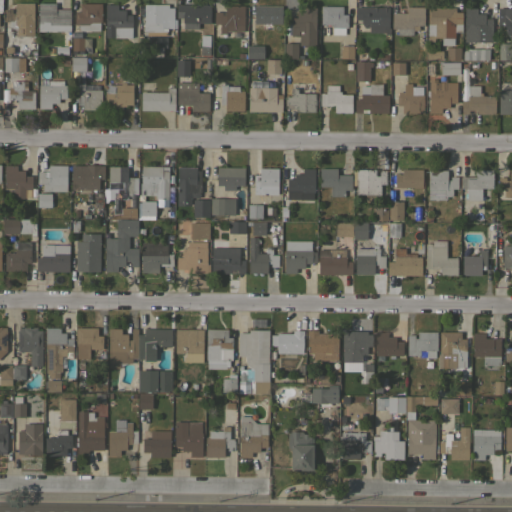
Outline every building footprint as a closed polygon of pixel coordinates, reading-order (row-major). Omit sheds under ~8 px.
[(33,2),(33,35),(9,35),(9,21),(4,21),(4,9),(11,9),(11,13),(14,13),(15,2),(33,2)] [(55,3),(55,9),(69,9),(69,24),(45,24),(45,21),(38,21),(38,3),(55,3)] [(101,3),(101,21),(99,21),(99,30),(78,30),(78,24),(74,24),(74,11),(79,11),(79,3),(101,3)] [(117,4),(117,10),(125,10),(125,14),(131,14),(131,28),(127,28),(127,37),(112,37),(112,28),(104,28),(105,4),(117,4)] [(167,4),(167,7),(173,7),(173,19),(176,19),(176,28),(167,28),(167,30),(166,30),(166,35),(146,35),(146,30),(143,30),(143,4),(167,4)] [(209,4),(209,23),(198,23),(197,28),(182,28),(182,17),(176,17),(176,4),(209,4)] [(243,31),(226,31),(225,33),(219,33),(219,24),(214,23),(214,11),(221,12),(221,15),(225,15),(225,5),(244,5),(243,31)] [(281,6),(281,23),(253,23),(253,18),(248,18),(248,5),(255,5),(255,9),(264,9),(264,6),(281,6)] [(342,6),(342,14),(347,14),(347,27),(344,27),(344,34),(331,33),(332,24),(320,24),(320,5),(342,6)] [(367,27),(364,27),(361,24),(361,19),(355,19),(355,6),(388,7),(388,28),(389,28),(389,34),(384,34),(384,32),(368,32),(368,26),(367,27)] [(315,45),(299,45),(299,33),(303,33),(303,30),(297,30),(297,35),(291,35),(291,17),(296,17),(296,12),(304,12),(304,7),(315,7),(315,45)] [(423,7),(423,25),(418,25),(418,30),(412,30),(412,35),(397,34),(397,28),(392,28),(392,12),(406,12),(406,7),(423,7)] [(454,11),(461,11),(460,32),(453,32),(453,45),(441,44),(441,37),(434,37),(434,41),(426,41),(427,7),(454,7),(454,11)] [(511,41),(510,41),(510,37),(508,37),(504,30),(504,25),(497,25),(497,7),(511,7),(511,41)] [(491,42),(464,41),(464,8),(476,8),(476,13),(485,13),(484,18),(491,18),(491,42)] [(209,54),(200,54),(200,35),(201,35),(201,30),(206,30),(206,35),(209,35),(209,54)] [(83,50),(71,50),(72,37),(83,37),(83,50)] [(297,58),(283,57),(284,42),(297,43),(297,58)] [(510,59),(498,59),(498,43),(510,43),(510,59)] [(263,45),(263,58),(247,58),(247,45),(263,45)] [(353,46),(353,58),(339,58),(339,45),(353,46)] [(4,55),(4,47),(24,46),(24,55),(4,55)] [(55,55),(55,46),(68,47),(67,55),(55,55)] [(460,59),(446,59),(446,46),(460,47),(460,59)] [(139,56),(139,48),(162,48),(162,56),(139,56)] [(489,49),(489,60),(462,59),(462,50),(466,50),(466,48),(489,49)] [(441,51),(441,59),(425,59),(426,51),(441,51)] [(16,57),(16,58),(24,58),(24,68),(16,68),(16,71),(3,71),(3,57),(16,57)] [(85,57),(85,70),(71,70),(71,57),(85,57)] [(280,73),(265,73),(265,58),(280,59),(280,73)] [(188,76),(175,75),(176,59),(189,59),(188,76)] [(372,61),(372,66),(369,66),(369,80),(355,80),(355,61),(372,61)] [(404,62),(404,74),(391,74),(391,62),(404,62)] [(458,62),(459,74),(440,74),(440,62),(458,62)] [(468,96),(468,85),(479,85),(479,92),(481,92),(481,95),(494,95),(494,114),(477,114),(477,110),(468,110),(468,113),(461,113),(461,100),(460,69),(461,69),(461,63),(467,63),(467,96),(468,96)] [(63,80),(63,85),(66,85),(66,86),(70,86),(70,96),(66,96),(66,98),(58,98),(58,103),(50,103),(50,108),(38,108),(38,85),(48,85),(48,80),(63,80)] [(23,81),(23,90),(34,90),(34,108),(17,108),(17,101),(14,101),(14,99),(8,99),(8,87),(11,87),(11,81),(23,81)] [(249,87),(249,81),(259,81),(259,87),(276,87),(276,94),(281,94),(281,111),(248,111),(248,87),(249,87)] [(110,84),(110,82),(115,82),(115,84),(120,84),(120,82),(125,82),(125,84),(132,84),(132,104),(125,104),(125,106),(122,106),(122,110),(105,110),(105,84),(110,84)] [(197,82),(197,92),(208,92),(208,110),(191,111),(191,104),(177,104),(176,82),(197,82)] [(456,82),(456,103),(448,103),(448,107),(441,107),(441,113),(429,113),(429,82),(456,82)] [(84,83),(84,90),(100,90),(101,109),(82,109),(82,104),(77,104),(77,83),(84,83)] [(387,113),(355,112),(355,99),(360,99),(360,86),(369,86),(369,83),(382,83),(381,94),(388,94),(387,113)] [(422,86),(422,95),(423,95),(423,113),(402,113),(402,105),(396,105),(396,95),(398,95),(398,91),(403,92),(403,83),(411,83),(411,86),(422,86)] [(243,110),(225,110),(225,104),(220,104),(220,84),(226,84),(226,85),(238,86),(238,90),(243,90),(243,110)] [(338,85),(338,91),(340,91),(340,94),(351,94),(351,112),(334,112),(334,105),(319,105),(319,93),(326,93),(326,85),(338,85)] [(167,92),(167,87),(174,87),(174,110),(140,110),(140,92),(167,92)] [(315,93),(314,111),(295,111),(295,108),(284,108),(284,96),(290,96),(290,87),(297,87),(297,92),(315,93)] [(511,90),(511,113),(498,113),(498,90),(511,90)] [(211,116),(211,104),(219,104),(219,116),(211,116)] [(86,165),(86,164),(99,164),(99,165),(103,165),(103,179),(98,179),(98,189),(78,189),(78,191),(71,191),(71,189),(70,189),(71,165),(86,165)] [(16,165),(16,170),(24,170),(24,175),(31,175),(31,188),(29,188),(29,194),(24,194),(24,198),(13,198),(13,188),(4,188),(4,165),(16,165)] [(66,165),(66,191),(42,190),(42,183),(37,183),(37,171),(44,171),(44,175),(48,175),(48,165),(66,165)] [(108,195),(108,166),(127,166),(127,177),(137,177),(137,195),(137,205),(130,205),(130,195),(108,195)] [(155,220),(140,220),(140,200),(151,200),(151,195),(139,195),(140,182),(141,166),(168,166),(167,199),(166,205),(173,205),(173,218),(165,218),(166,206),(155,206),(155,220)] [(196,167),(196,170),(200,170),(200,192),(191,192),(190,205),(177,205),(177,167),(196,167)] [(244,167),(244,185),(235,185),(234,190),(223,190),(223,185),(216,185),(217,167),(244,167)] [(277,168),(277,194),(260,194),(253,194),(253,175),(258,175),(259,168),(277,168)] [(286,198),(286,178),(281,178),(281,168),(288,168),(288,178),(294,178),(294,173),(302,173),(302,168),(314,168),(314,192),(312,192),(312,199),(300,199),(286,198)] [(336,168),(336,174),(351,174),(351,190),(344,190),(344,196),(330,196),(330,186),(319,186),(319,168),(336,168)] [(375,168),(375,169),(386,169),(386,184),(380,184),(380,194),(356,194),(356,184),(353,184),(353,169),(375,168)] [(422,169),(422,187),(394,187),(394,174),(402,174),(402,169),(422,169)] [(492,169),(492,188),(481,188),(481,200),(466,200),(466,188),(460,188),(460,176),(467,176),(467,178),(474,179),(474,169),(492,169)] [(447,179),(450,179),(450,176),(457,176),(457,188),(452,188),(452,196),(446,196),(446,199),(428,199),(427,170),(447,170),(447,179)] [(511,170),(511,196),(503,196),(503,189),(498,189),(498,177),(505,177),(505,180),(509,180),(509,170),(511,170)] [(103,193),(103,207),(94,207),(94,192),(103,193)] [(51,207),(37,207),(37,193),(51,193),(51,207)] [(234,198),(234,214),(210,214),(210,198),(234,198)] [(209,216),(192,216),(192,199),(209,199),(209,216)] [(402,219),(388,219),(388,201),(402,201),(402,219)] [(111,217),(111,218),(104,218),(104,204),(110,204),(110,209),(120,209),(120,207),(135,207),(135,217),(111,217)] [(262,204),(261,218),(247,218),(247,204),(262,204)] [(264,214),(263,207),(274,206),(274,214),(264,214)] [(387,206),(387,220),(374,220),(374,211),(372,211),(372,208),(374,208),(374,206),(387,206)] [(2,233),(2,218),(19,218),(19,233),(2,233)] [(137,219),(137,236),(128,236),(128,248),(137,248),(137,266),(117,266),(117,271),(104,271),(105,238),(116,238),(116,219),(137,219)] [(244,233),(228,233),(228,221),(244,221),(244,233)] [(265,235),(251,235),(251,224),(246,224),(246,222),(264,221),(265,235)] [(189,239),(189,222),(209,222),(209,239),(195,239),(189,239)] [(352,222),(352,236),(335,235),(336,222),(352,222)] [(367,222),(366,239),(353,239),(353,222),(367,222)] [(399,237),(387,237),(388,222),(399,222),(399,237)] [(99,271),(75,270),(75,241),(81,241),(81,233),(99,233),(99,271)] [(248,272),(248,237),(257,237),(257,253),(265,253),(265,247),(272,247),(272,254),(278,254),(278,266),(276,266),(276,270),(272,270),(272,266),(270,266),(270,263),(267,263),(267,273),(248,272)] [(68,239),(68,271),(51,271),(51,267),(43,267),(43,271),(36,271),(36,257),(41,257),(41,244),(53,244),(53,239),(68,239)] [(439,275),(439,268),(432,268),(432,270),(426,270),(426,268),(425,268),(425,243),(432,243),(432,240),(446,240),(445,257),(457,257),(457,275),(439,275)] [(30,241),(30,263),(26,263),(26,270),(4,270),(4,252),(14,252),(14,250),(16,250),(16,241),(30,241)] [(206,242),(206,264),(209,264),(209,271),(206,271),(206,272),(192,272),(187,272),(187,269),(176,269),(176,257),(182,257),(182,248),(185,248),(185,247),(187,247),(187,241),(206,242)] [(167,242),(167,253),(173,253),(172,266),(158,265),(158,271),(154,271),(154,272),(141,272),(141,242),(167,242)] [(511,276),(511,269),(503,269),(503,267),(502,267),(502,245),(511,245),(511,276)] [(238,259),(244,260),(244,273),(237,273),(237,269),(230,269),(230,273),(211,273),(211,247),(238,247),(238,259)] [(298,249),(298,247),(305,247),(305,250),(311,250),(311,251),(316,251),(316,262),(311,262),(311,263),(304,263),(304,268),(295,268),(295,273),(284,273),(284,249),(298,249)] [(354,273),(355,248),(379,248),(379,255),(384,256),(384,268),(377,267),(377,264),(374,264),(373,274),(354,273)] [(387,275),(387,261),(393,261),(393,248),(405,248),(405,253),(416,253),(416,257),(421,257),(421,275),(387,275)] [(318,274),(318,249),(324,249),(345,249),(345,256),(345,261),(351,261),(351,274),(318,274)] [(480,275),(462,275),(462,255),(479,256),(479,249),(486,249),(486,268),(483,268),(483,265),(480,265),(480,275)] [(18,330),(18,327),(23,327),(36,327),(36,330),(41,330),(41,356),(43,356),(43,364),(41,364),(41,366),(29,366),(30,351),(22,351),(22,352),(19,352),(19,351),(17,351),(17,330),(18,330)] [(59,327),(59,333),(65,333),(65,338),(72,338),(72,355),(65,355),(65,365),(61,365),(61,372),(58,372),(58,377),(58,379),(56,379),(56,378),(47,378),(47,374),(45,372),(45,350),(45,327),(59,327)] [(97,327),(97,335),(102,335),(102,349),(89,349),(89,358),(76,358),(76,327),(97,327)] [(131,328),(137,328),(137,350),(138,350),(138,355),(137,355),(137,358),(119,357),(119,368),(108,368),(108,328),(120,328),(120,333),(127,333),(127,339),(131,339),(131,328)] [(171,346),(161,346),(161,347),(143,346),(143,328),(171,328),(171,346)] [(207,368),(207,359),(205,359),(206,328),(227,329),(227,337),(232,337),(231,359),(229,359),(229,366),(226,366),(226,369),(207,368)] [(202,329),(202,362),(183,361),(183,352),(175,352),(175,329),(202,329)] [(268,381),(268,393),(253,393),(237,393),(237,380),(238,380),(238,374),(239,374),(239,369),(245,369),(245,368),(252,368),(245,364),(245,356),(237,356),(238,332),(248,333),(248,329),(268,330),(268,363),(268,381)] [(276,353),(276,345),(270,345),(270,334),(276,334),(276,333),(292,333),(292,330),(303,330),(303,335),(302,335),(302,353),(276,353)] [(312,353),(307,353),(307,335),(306,335),(306,330),(317,330),(317,333),(337,333),(337,361),(312,360),(312,353)] [(367,334),(372,334),(372,346),(367,346),(367,354),(361,354),(361,362),(342,361),(342,330),(367,331),(367,334)] [(375,355),(375,331),(387,331),(387,337),(395,337),(395,341),(402,342),(402,355),(375,355)] [(436,331),(436,350),(435,350),(435,357),(424,357),(424,350),(419,350),(419,355),(407,355),(407,334),(414,334),(414,338),(417,338),(417,331),(436,331)] [(460,331),(460,339),(466,339),(465,367),(456,367),(456,368),(440,368),(440,367),(438,367),(438,353),(439,353),(439,331),(460,331)] [(484,332),(484,338),(499,338),(499,365),(482,365),(482,356),(472,356),(472,332),(484,332)] [(372,363),(372,383),(364,383),(364,363),(372,363)] [(0,364),(11,364),(11,385),(0,385),(0,364)] [(25,365),(25,378),(12,378),(12,365),(25,365)] [(171,391),(155,391),(155,370),(171,370),(171,391)] [(221,391),(222,378),(228,378),(228,374),(236,374),(235,392),(221,391)] [(318,382),(318,374),(326,374),(326,382),(318,382)] [(59,380),(59,391),(46,391),(46,380),(59,380)] [(492,393),(492,380),(501,380),(501,393),(492,393)] [(469,394),(454,394),(454,381),(469,381),(469,394)] [(336,385),(336,388),(337,388),(337,402),(310,402),(310,387),(327,388),(327,384),(336,385)] [(92,392),(102,393),(102,401),(92,401),(92,392)] [(151,395),(151,408),(149,408),(149,410),(139,410),(139,408),(138,408),(138,395),(151,395)] [(435,395),(435,404),(415,404),(415,406),(414,406),(414,419),(435,419),(435,429),(437,429),(437,434),(435,434),(435,436),(434,436),(434,458),(421,458),(421,453),(407,453),(406,419),(405,419),(405,396),(428,395),(435,395)] [(24,417),(23,417),(23,418),(14,418),(14,417),(12,417),(12,403),(13,403),(13,396),(21,396),(21,403),(24,403),(24,417)] [(404,412),(387,412),(387,397),(404,396),(404,412)] [(374,409),(374,397),(386,397),(386,412),(377,412),(377,409),(374,409)] [(457,398),(457,413),(439,413),(439,398),(457,398)] [(74,399),(74,420),(59,420),(59,399),(74,399)] [(11,417),(0,417),(0,403),(11,403),(11,417)] [(88,450),(88,455),(77,455),(76,431),(77,431),(77,411),(86,411),(86,420),(95,420),(95,417),(103,417),(103,449),(88,450)] [(249,415),(255,423),(267,423),(267,434),(266,446),(259,446),(259,451),(251,451),(251,457),(239,457),(239,415),(249,415)] [(107,455),(107,431),(114,431),(115,419),(125,419),(125,422),(131,422),(131,430),(137,431),(137,443),(131,442),(131,444),(126,444),(126,449),(120,449),(119,455),(107,455)] [(340,458),(339,420),(346,420),(346,432),(364,432),(364,433),(369,433),(370,452),(363,452),(363,448),(359,448),(359,458),(340,458)] [(189,451),(181,451),(181,446),(174,446),(174,421),(201,421),(201,432),(201,456),(189,456),(189,451)] [(41,423),(41,431),(41,454),(23,454),(17,454),(17,431),(19,431),(19,429),(22,429),(22,431),(23,431),(23,423),(41,423)] [(205,456),(205,437),(208,437),(208,430),(222,431),(222,426),(224,426),(224,425),(227,425),(227,426),(229,426),(229,438),(234,438),(234,450),(227,450),(227,447),(223,447),(223,457),(205,456)] [(449,459),(449,452),(438,452),(438,440),(444,440),(444,433),(451,433),(451,439),(459,439),(459,426),(468,426),(467,459),(449,459)] [(502,450),(511,449),(511,426),(503,426),(502,450)] [(66,429),(66,434),(71,434),(71,447),(65,447),(65,455),(44,455),(44,437),(56,437),(56,434),(56,429),(66,429)] [(499,430),(499,450),(492,450),(492,454),(484,454),(483,459),(472,459),(472,429),(499,430)] [(149,451),(142,451),(142,438),(150,438),(150,430),(162,430),(162,438),(169,438),(169,457),(149,456),(149,451)] [(286,447),(286,434),(289,430),(310,430),(310,470),(299,470),(299,468),(290,468),(290,455),(290,450),(290,447),(286,447)] [(403,459),(383,459),(383,456),(380,456),(380,455),(372,455),(373,440),(372,440),(372,435),(378,435),(378,430),(385,430),(385,431),(397,431),(397,440),(403,440),(403,459)]
